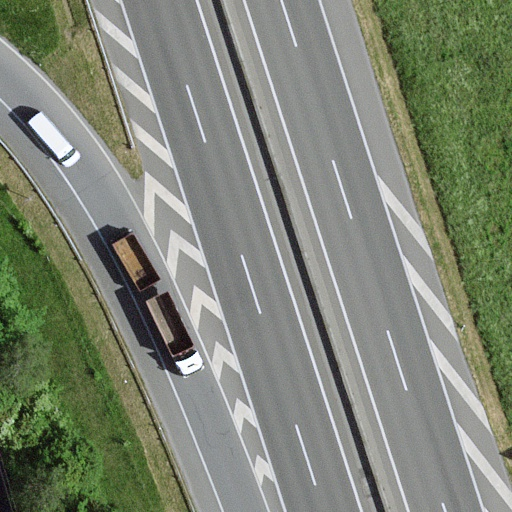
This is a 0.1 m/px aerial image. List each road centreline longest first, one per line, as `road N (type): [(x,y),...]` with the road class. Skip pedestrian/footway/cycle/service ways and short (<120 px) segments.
road 1 (motorway): [(444,511),(277,0)]
road 2 (motorway): [(158,0),(324,511)]
road 3 (motorway): [(0,73),(44,115),(108,203),(264,511)]
